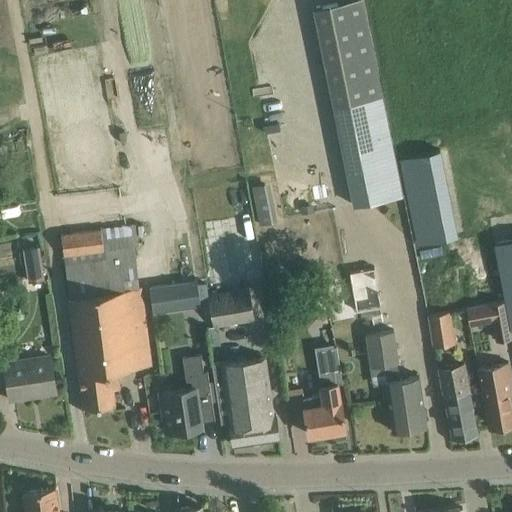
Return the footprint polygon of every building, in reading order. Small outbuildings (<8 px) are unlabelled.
[(401,194),(381,96),(363,0),(348,0),(313,7),(332,105),(352,204),(401,194)] [(437,152),(399,160),(417,246),(454,238),(437,152)] [(268,180),(253,184),(261,222),(276,219),(268,180)] [(141,286),(137,286),(132,246),(137,245),(134,225),(61,234),(84,407),(114,403),(112,387),(119,386),(117,369),(151,365),(141,286)] [(511,238),(495,242),(511,328),(511,327),(511,238)] [(21,249),(26,280),(43,277),(39,246),(21,249)] [(355,310),(381,306),(374,267),(349,272),(355,310)] [(198,279),(166,283),(169,308),(202,304),(200,295),(199,283),(198,279)] [(207,282),(199,283),(200,295),(202,304),(210,303),(209,293),(207,282)] [(247,287),(209,293),(210,303),(214,325),(252,319),(247,287)] [(505,299),(466,306),(469,325),(492,320),(496,340),(511,337),(505,299)] [(434,346),(455,342),(449,310),(428,314),(434,346)] [(423,405),(419,374),(399,377),(393,330),(365,333),(369,367),(383,365),(393,430),(426,425),(423,405)] [(304,406),(308,433),(345,427),(341,401),(338,383),(342,382),(339,363),(337,364),(335,348),(319,350),(321,366),(321,367),(325,393),(303,396),(304,406)] [(56,391),(53,371),(50,355),(6,362),(4,353),(0,353),(0,386),(8,385),(10,398),(56,391)] [(201,426),(201,421),(215,419),(212,399),(207,370),(204,371),(201,353),(182,356),(187,387),(159,391),(166,431),(201,426)] [(279,437),(276,417),(268,356),(213,364),(218,403),(221,423),(229,421),(233,444),(279,437)] [(473,411),(463,358),(447,361),(438,363),(444,396),(448,416),(452,436),(477,431),(473,411)] [(511,424),(511,396),(506,362),(478,367),(489,428),(511,424)] [(58,511),(58,506),(55,486),(23,491),(26,511),(58,511)]
